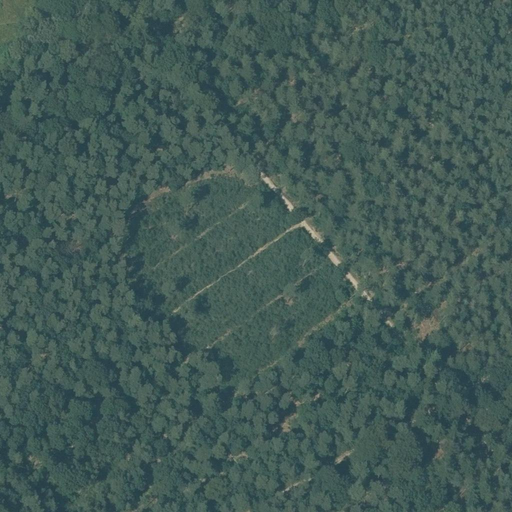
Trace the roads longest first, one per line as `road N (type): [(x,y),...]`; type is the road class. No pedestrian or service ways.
road 1 (track): [(454,396),(293,213)]
road 2 (track): [(293,213),(160,48)]
